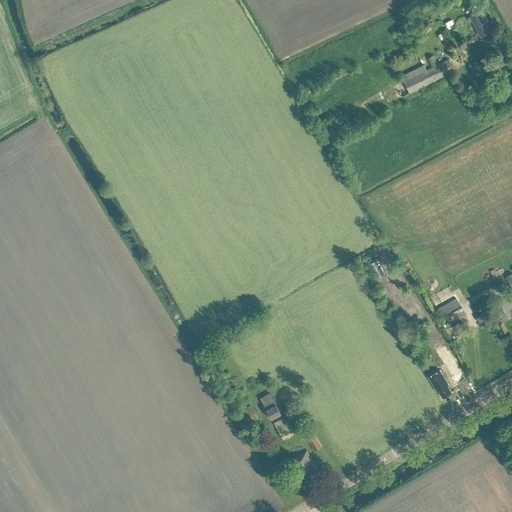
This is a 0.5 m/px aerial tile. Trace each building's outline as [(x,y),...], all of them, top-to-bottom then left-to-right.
[(476,13),(470,17),(481,37),(487,33),(476,13)] [(433,55),(428,57),(432,66),(437,64),(433,55)] [(427,70),(424,65),(401,76),(410,93),(455,71),(449,59),(427,70)] [(375,261),(371,263),(378,277),(382,275),(375,261)] [(438,306),(442,314),(462,304),(458,296),(438,306)] [(448,383),(439,369),(430,374),(428,376),(437,390),(438,390),(442,397),(451,391),(447,384),(448,383)] [(263,394),(267,403),(276,399),(272,390),(263,394)] [(276,403),(266,409),(272,419),(282,413),(276,403)] [(284,439),(294,433),(285,416),(274,422),(284,439)] [(315,450),(322,445),(315,434),(308,439),(315,450)] [(307,487),(319,480),(314,471),(318,469),(307,450),(290,459),(301,478),(302,478),(307,487)]
